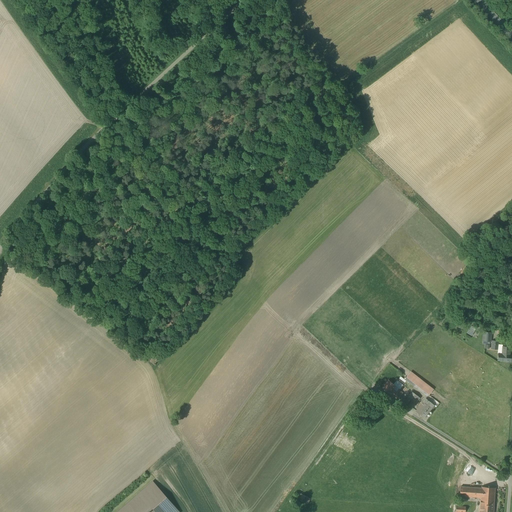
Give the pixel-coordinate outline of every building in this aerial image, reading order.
[(476,329),(471,326),(467,333),(472,336),(476,329)] [(484,332),(483,341),(491,342),(491,333),(484,332)] [(498,353),(498,361),(511,362),(511,355),(510,355),(510,347),(502,346),(502,354),(498,353)] [(435,389),(412,371),(406,378),(429,396),(435,389)] [(388,380),(382,388),(389,394),(389,393),(393,389),(395,386),(388,380)] [(393,389),(389,393),(397,400),(403,393),(398,389),(396,392),(393,389)] [(412,392),(403,404),(411,410),(419,398),(412,392)] [(434,406),(425,399),(416,411),(425,418),(434,406)] [(177,511),(153,483),(119,511),(177,511)] [(481,497),(494,498),(495,488),(481,487),(481,488),(460,487),(460,496),(481,497)] [(312,499),(303,494),(299,501),(308,506),(312,499)] [(493,511),(494,498),(481,497),(479,511),(493,511)]
